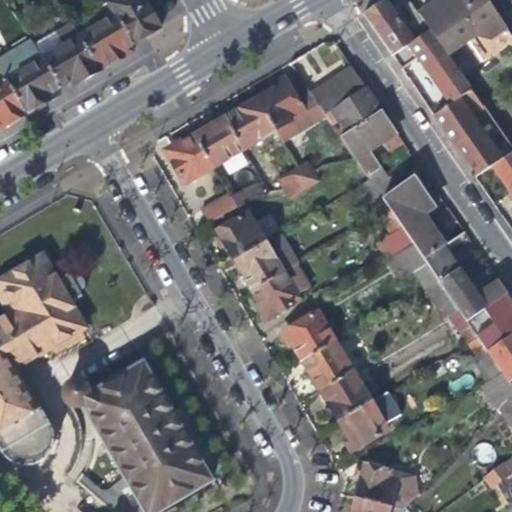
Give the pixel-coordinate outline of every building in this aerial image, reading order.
[(102,0),(104,2),(130,45),(144,37),(158,28),(141,0),(102,0)] [(417,16),(405,0),(395,0),(386,6),(383,1),(361,15),(377,38),(390,57),(408,44),(427,31),(417,16)] [(440,0),(417,16),(427,31),(449,63),(505,25),(487,0),(440,0)] [(127,47),(130,45),(104,2),(96,6),(104,22),(78,37),(99,71),(115,62),(130,53),(127,47)] [(69,22),(32,45),(62,93),(79,83),(99,71),(78,37),(69,22)] [(447,102),(454,103),(457,100),(470,91),(449,63),(427,31),(408,44),(390,57),(399,70),(417,58),(447,102)] [(0,57),(0,73),(4,80),(25,115),(45,103),(62,93),(32,45),(29,42),(0,57)] [(349,67),(309,95),(322,114),(329,124),(335,120),(342,131),(336,135),(340,139),(379,111),(364,89),(349,67)] [(0,129),(8,125),(25,115),(4,80),(2,81),(0,77),(0,129)] [(279,141),(322,114),(309,95),(304,88),(292,96),(285,83),(272,91),(255,101),(273,131),(279,141)] [(500,161),(457,100),(454,103),(432,119),(454,150),(473,178),(492,166),(500,161)] [(247,105),(239,110),(223,120),(241,150),(273,131),(255,101),(247,105)] [(219,114),(223,120),(239,110),(236,105),(219,114)] [(363,173),(371,167),(361,152),(393,130),(387,122),(379,111),(340,139),(351,156),(363,173)] [(210,168),(241,150),(223,120),(208,129),(192,138),(210,168)] [(183,184),(210,168),(192,138),(179,146),(165,154),(183,184)] [(221,162),(228,174),(248,164),(241,152),(221,162)] [(511,153),(500,161),(492,166),(507,188),(511,195),(511,153)] [(305,161),(295,167),(301,176),(310,171),(305,161)] [(277,179),(282,187),(301,176),(295,167),(286,172),(286,174),(277,179)] [(379,178),(371,167),(363,173),(366,178),(379,196),(393,188),(385,176),(379,178)] [(315,180),(310,171),(301,176),(282,187),(288,198),(308,186),(308,184),(315,180)] [(412,176),(393,188),(379,196),(386,207),(412,246),(421,259),(439,246),(443,244),(420,210),(431,203),(424,193),(412,176)] [(354,185),(375,214),(386,207),(379,196),(366,178),(354,185)] [(237,192),(228,198),(234,208),(243,203),(237,192)] [(206,224),(234,208),(228,198),(226,195),(199,211),(206,224)] [(373,245),(384,262),(412,246),(386,207),(375,214),(389,235),(373,245)] [(225,247),(233,261),(263,243),(246,213),(216,231),(225,247)] [(277,234),(263,243),(233,261),(243,277),(251,291),(294,266),(295,265),(277,234)] [(413,269),(425,286),(435,280),(421,259),(412,246),(384,262),(396,280),(413,269)] [(421,259),(435,280),(455,308),(463,320),(492,302),(504,294),(496,281),(495,280),(473,294),(460,276),(439,246),(421,259)] [(0,453),(5,460),(13,465),(25,467),(33,466),(43,460),(50,452),(52,445),(53,438),(52,432),(50,428),(39,407),(41,406),(21,373),(31,366),(29,361),(53,347),(55,352),(80,337),(78,333),(83,330),(83,327),(88,324),(74,300),(80,297),(66,273),(54,281),(39,257),(0,279),(0,301),(8,315),(0,319),(0,453)] [(306,286),(294,266),(251,291),(260,306),(268,319),(298,301),(294,294),(306,286)] [(443,316),(455,308),(435,280),(425,286),(424,286),(443,316)] [(492,302),(511,332),(511,304),(504,294),(492,302)] [(511,332),(511,331),(492,302),(463,320),(469,328),(475,337),(480,345),(500,374),(506,383),(511,377),(511,332)] [(293,347),(301,360),(332,342),(314,312),(283,330),(293,347)] [(459,335),(464,343),(475,337),(469,328),(459,335)] [(470,351),(480,345),(475,337),(464,343),(470,351)] [(311,377),(319,390),(350,371),(332,342),(301,360),(311,377)] [(123,476),(143,511),(156,511),(211,479),(186,437),(197,431),(180,404),(170,410),(141,362),(87,394),(87,389),(84,385),(80,381),(75,380),(69,381),(65,384),(61,388),(60,392),(60,395),(60,398),(62,402),(66,406),(71,408),(76,407),(80,405),(123,476)] [(368,401),(350,371),(319,390),(329,407),(337,420),(368,401)] [(493,411),(495,409),(511,394),(511,391),(506,383),(500,374),(477,387),(493,411)] [(385,391),(368,401),(337,420),(345,434),(354,448),(386,429),(382,424),(398,414),(385,391)] [(511,434),(511,394),(495,409),(511,434)] [(358,481),(353,499),(388,508),(402,511),(421,491),(411,481),(406,480),(407,477),(363,464),(358,481)] [(500,466),(491,472),(498,480),(506,474),(500,466)] [(488,488),(498,480),(491,472),(482,479),(488,488)] [(80,475),(73,484),(110,511),(143,511),(123,476),(108,490),(98,490),(80,475)] [(349,511),(387,511),(388,508),(353,499),(349,511)]
